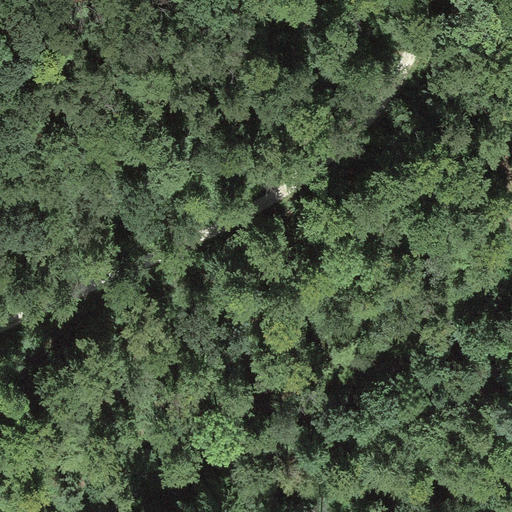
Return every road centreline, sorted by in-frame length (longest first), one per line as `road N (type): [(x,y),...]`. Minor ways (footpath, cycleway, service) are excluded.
road 1 (track): [(0,326),(240,215),(302,175),(388,97),(406,70),(426,0)]
road 2 (track): [(119,511),(437,320),(486,276),(511,214)]
road 3 (track): [(511,191),(506,36)]
